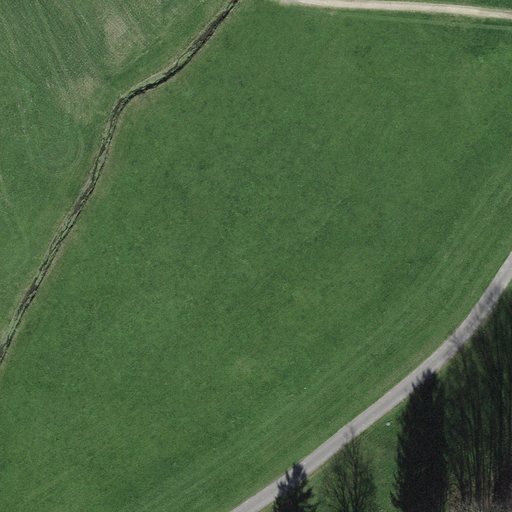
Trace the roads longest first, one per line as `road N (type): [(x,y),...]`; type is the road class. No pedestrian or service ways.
road 1 (residential): [(236,511),(358,425),(470,324),(511,262)]
road 2 (track): [(330,0),(511,12)]
